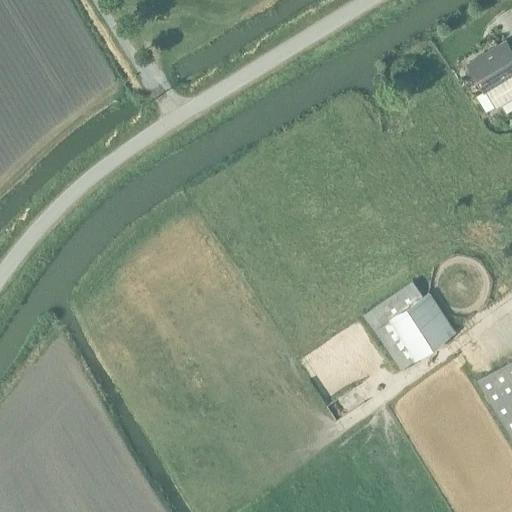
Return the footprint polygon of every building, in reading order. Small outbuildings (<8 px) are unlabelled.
[(511,52),(504,40),(467,63),(485,91),(486,90),(497,106),(511,96),(511,52)] [(475,232),(475,248),(497,247),(496,232),(475,232)] [(364,315),(401,369),(448,338),(411,283),(364,315)] [(365,352),(383,378),(395,369),(377,344),(365,352)] [(511,360),(477,382),(511,438),(511,360)]
